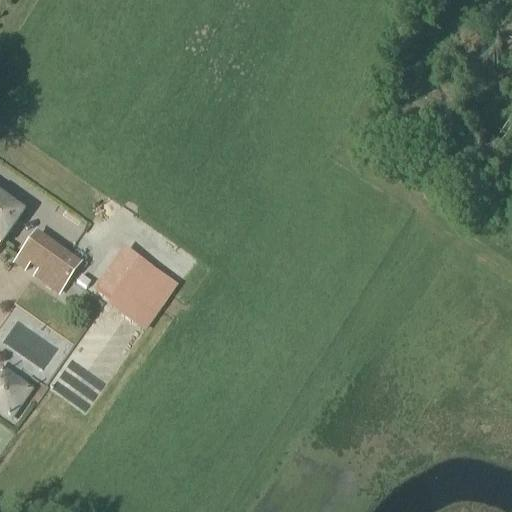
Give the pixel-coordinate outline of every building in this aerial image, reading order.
[(0,244),(19,218),(0,204),(0,244)] [(34,238),(15,266),(25,273),(28,269),(35,274),(32,278),(57,296),(77,268),(34,238)] [(152,333),(184,286),(129,247),(96,294),(152,333)] [(0,338),(0,344),(50,382),(72,353),(19,314),(0,338)] [(26,394),(0,375),(0,415),(7,420),(26,394)]
